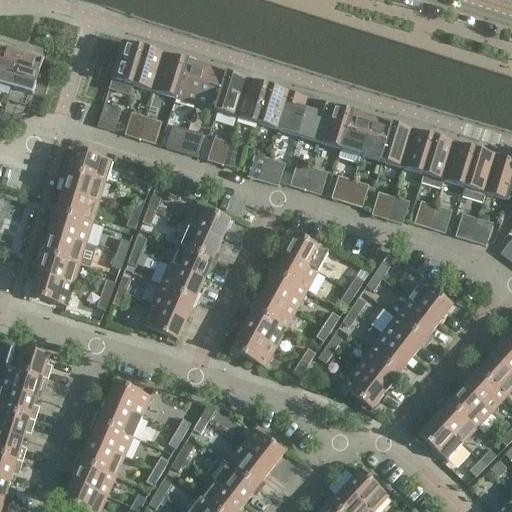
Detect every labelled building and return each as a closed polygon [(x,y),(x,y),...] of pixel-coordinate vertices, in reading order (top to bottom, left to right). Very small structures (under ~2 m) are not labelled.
[(133,89),(145,52),(123,46),(112,82),(133,89)] [(1,49),(0,52),(0,87),(11,91),(21,59),(12,56),(13,52),(1,49)] [(154,95),(165,59),(145,52),(133,89),(154,95)] [(21,59),(11,91),(44,101),(51,78),(40,74),(44,61),(31,57),(29,61),(21,59)] [(175,102),(186,65),(165,59),(154,95),(175,102)] [(196,108),(207,71),(186,65),(175,102),(196,108)] [(216,114),(227,78),(207,71),(196,108),(216,114)] [(237,121),(248,84),(227,78),(216,114),(237,121)] [(258,127),(269,90),(248,84),(237,121),(258,127)] [(278,133),(290,97),(269,90),(258,127),(278,133)] [(299,140),(310,103),(290,97),(278,133),(299,140)] [(320,146),(331,109),(310,103),(299,140),(320,146)] [(97,129),(114,135),(121,112),(104,106),(97,129)] [(341,152),(352,116),(331,109),(320,146),(341,152)] [(124,138),(139,142),(146,119),(131,114),(124,138)] [(359,166),(361,159),(373,122),(352,116),(341,152),(338,160),(359,166)] [(0,143),(1,144),(9,120),(0,117),(0,143)] [(139,142),(155,147),(162,124),(146,119),(139,142)] [(382,165),(393,128),(373,122),(361,159),(382,165)] [(165,151),(181,155),(188,132),(173,127),(165,151)] [(403,171),(414,135),(393,128),(382,165),(403,171)] [(181,155),(196,160),(203,137),(188,132),(181,155)] [(424,178),(435,141),(414,135),(403,171),(424,178)] [(207,163),(222,168),(229,145),(214,140),(207,163)] [(442,192),(444,184),(455,147),(435,141),(424,178),(421,186),(442,192)] [(222,168),(238,173),(245,149),(229,145),(222,168)] [(444,184),(465,190),(476,154),(455,147),(444,184)] [(74,153),(68,174),(105,186),(111,164),(74,153)] [(483,204),(486,197),(497,160),(476,154),(465,190),(463,198),(483,204)] [(247,180),(263,184),(270,161),(254,157),(248,176),(247,180)] [(486,197),(507,203),(511,187),(511,164),(497,160),(486,197)] [(270,161),(263,184),(278,189),(279,185),(285,166),(270,161)] [(290,189),(305,193),(312,170),(297,166),(290,189)] [(305,193),(320,198),(327,175),(312,170),(305,193)] [(142,185),(151,188),(156,174),(147,171),(142,185)] [(68,174),(61,195),(99,206),(105,186),(68,174)] [(331,201),(346,206),(353,183),(338,178),(331,201)] [(346,206),(362,211),(369,188),(353,183),(346,206)] [(61,195),(55,216),(92,227),(99,206),(61,195)] [(371,218),(387,223),(394,199),(378,195),(372,214),(371,218)] [(152,198),(147,212),(155,215),(160,201),(152,198)] [(394,199),(387,223),(402,227),(403,223),(409,204),(394,199)] [(136,201),(131,215),(140,218),(145,204),(136,201)] [(414,227),(429,231),(436,208),(421,204),(414,227)] [(429,231),(444,236),(451,213),(436,208),(429,231)] [(195,209),(186,229),(221,245),(230,224),(195,209)] [(147,212),(142,226),(150,229),(155,215),(147,212)] [(126,229),(134,232),(140,218),(131,215),(126,229)] [(55,216),(49,236),(86,248),(92,227),(55,216)] [(455,239),(470,244),(477,221),(462,216),(455,239)] [(477,221),(470,244),(486,249),(487,244),(493,226),(477,221)] [(186,229),(177,249),(212,265),(221,245),(186,229)] [(49,236),(43,257),(80,268),(90,271),(96,251),(86,248),(49,236)] [(294,238),(284,257),(318,275),(328,256),(326,255),(294,238)] [(137,239),(132,252),(141,256),(146,242),(137,239)] [(511,240),(500,257),(511,265),(511,240)] [(121,242),(116,256),(125,259),(130,245),(121,242)] [(177,249),(168,269),(204,284),(212,265),(177,249)] [(132,252),(127,266),(136,269),(141,256),(132,252)] [(116,256),(111,270),(120,273),(125,259),(116,256)] [(43,257),(36,278),(73,289),(80,268),(43,257)] [(284,257),(274,276),(308,294),(318,275),(284,257)] [(382,265),(374,277),(381,282),(390,270),(382,265)] [(363,284),(371,272),(363,268),(356,279),(363,284)] [(168,269),(160,289),(195,304),(204,284),(168,269)] [(274,276),(264,295),(297,313),(308,294),(274,276)] [(374,277),(366,289),(373,294),(381,282),(374,277)] [(36,278),(30,299),(67,310),(73,289),(36,278)] [(122,279),(117,293),(126,296),(131,282),(122,279)] [(356,279),(348,291),(355,296),(363,284),(356,279)] [(101,297),(110,300),(115,286),(106,283),(101,297)] [(422,286),(408,303),(438,327),(452,309),(422,286)] [(160,289),(151,308),(186,324),(195,304),(160,289)] [(340,304),(347,309),(355,296),(348,291),(340,304)] [(117,293),(112,307),(121,310),(126,296),(117,293)] [(264,295),(253,314),(287,332),(297,313),(264,295)] [(96,310),(105,314),(110,300),(101,297),(96,310)] [(358,301),(350,313),(357,318),(366,306),(358,301)] [(408,303),(395,321),(425,344),(438,327),(408,303)] [(186,324),(151,308),(142,329),(177,345),(186,324)] [(350,313),(342,325),(349,331),(357,318),(350,313)] [(253,314),(243,332),(277,351),(287,332),(253,314)] [(324,328),(331,332),(339,320),(332,315),(324,328)] [(395,321),(381,338),(412,361),(425,344),(395,321)] [(316,340),(323,345),(331,332),(324,328),(316,340)] [(277,351),(243,332),(231,354),(234,355),(237,357),(260,370),(265,372),(277,351)] [(334,337),(326,349),(333,354),(342,342),(334,337)] [(381,338),(368,355),(399,379),(412,361),(381,338)] [(511,347),(507,342),(492,358),(511,376),(511,347)] [(12,349),(5,371),(48,384),(50,376),(44,374),(48,360),(12,349)] [(326,349),(318,361),(325,367),(333,354),(326,349)] [(300,364),(307,368),(315,356),(308,351),(300,364)] [(368,355),(355,372),(385,396),(399,379),(368,355)] [(511,376),(492,358),(478,374),(506,400),(511,394),(511,376)] [(292,376),(299,381),(307,368),(300,364),(292,376)] [(5,371),(0,387),(0,391),(36,402),(40,389),(46,391),(48,384),(5,371)] [(370,413),(371,414),(385,396),(355,372),(341,390),(361,406),(364,408),(368,411),(370,413)] [(478,374),(463,390),(491,416),(506,400),(478,374)] [(118,380),(115,385),(123,388),(125,383),(118,380)] [(115,385),(106,406),(142,421),(151,401),(123,388),(115,385)] [(463,390),(448,406),(477,432),(491,416),(463,390)] [(0,391),(0,413),(35,424),(37,417),(32,415),(36,402),(0,391)] [(106,406),(98,426),(133,441),(142,421),(106,406)] [(448,406),(434,422),(462,448),(477,432),(448,406)] [(208,407),(200,420),(208,425),(215,412),(208,407)] [(0,413),(0,436),(23,443),(27,430),(33,432),(35,424),(0,413)] [(200,420),(193,433),(200,437),(208,425),(200,420)] [(183,422),(175,435),(183,439),(191,427),(183,422)] [(462,448),(434,422),(419,439),(442,460),(447,465),(462,448)] [(98,426),(89,445),(125,460),(133,441),(98,426)] [(499,443),(506,449),(511,443),(511,434),(510,432),(499,443)] [(254,433),(240,450),(270,474),(284,456),(282,455),(280,453),(277,450),(254,433)] [(175,435),(168,447),(176,452),(183,439),(175,435)] [(0,436),(0,458),(22,466),(24,458),(19,456),(23,443),(0,436)] [(89,445),(81,465),(116,480),(125,460),(89,445)] [(185,445),(178,458),(185,462),(193,450),(185,445)] [(280,453),(282,455),(285,451),(279,447),(277,450),(280,453)] [(227,467),(227,468),(257,491),(270,474),(240,450),(227,467)] [(490,453),(479,463),(486,470),(496,459),(490,453)] [(0,458),(0,481),(11,485),(15,472),(20,473),(22,466),(0,458)] [(185,462),(178,458),(170,470),(178,475),(185,462)] [(161,460),(153,472),(161,477),(168,464),(161,460)] [(214,484),(214,485),(244,508),(244,507),(257,491),(227,468),(227,467),(221,462),(219,461),(206,478),(214,484)] [(469,474),(475,480),(486,470),(479,463),(469,474)] [(505,471),(498,464),(488,474),(496,481),(505,471)] [(81,465),(72,485),(107,500),(116,480),(81,465)] [(153,472),(145,485),(153,490),(161,477),(153,472)] [(360,474),(345,490),(368,511),(376,511),(388,500),(382,494),(360,474)] [(0,481),(0,504),(10,507),(12,500),(7,498),(11,485),(0,481)] [(163,482),(156,495),(163,500),(171,487),(163,482)] [(102,511),(107,500),(72,485),(63,506),(69,509),(76,511),(102,511)] [(214,485),(200,502),(213,511),(240,511),(243,509),(244,508),(214,485)] [(368,511),(345,490),(330,506),(336,511),(368,511)] [(156,495),(148,508),(155,511),(156,511),(163,500),(156,495)] [(131,510),(134,511),(139,511),(146,502),(138,497),(131,510)] [(213,511),(200,502),(192,511),(213,511)] [(511,511),(511,502),(501,511),(511,511)]
